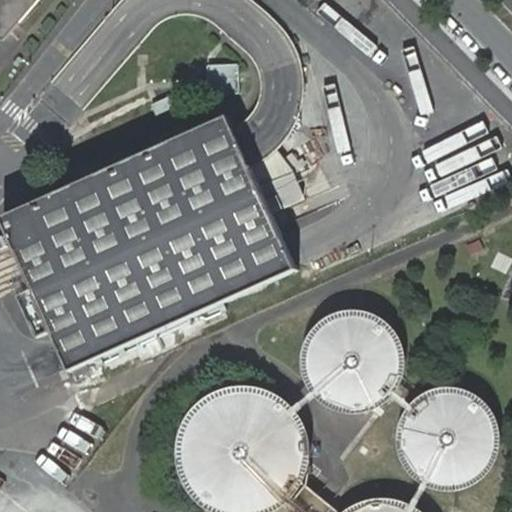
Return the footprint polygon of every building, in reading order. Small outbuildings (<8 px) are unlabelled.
[(0,0),(0,6),(14,18),(29,0),(0,0)] [(147,51),(147,86),(243,85),(243,63),(211,63),(210,50),(186,50),(147,51)] [(151,126),(191,112),(184,93),(154,103),(152,97),(142,101),(151,126)] [(5,221),(72,373),(300,271),(254,168),(280,150),(298,121),(286,116),(259,105),(253,115),(244,124),(238,128),(236,129),(231,119),(5,221)] [(341,309),(326,316),(314,327),(306,341),(303,358),(304,374),(311,389),(323,401),(337,409),(355,412),(373,409),(389,401),(401,387),(407,370),(408,352),(402,335),(391,320),(375,311),(358,307),(341,309)] [(219,392),(212,396),(206,400),(200,405),(195,411),(190,417),(186,424),(183,431),(181,439),(180,446),(180,454),(180,462),(182,470),(184,477),(187,484),(191,491),(196,497),(201,503),(207,508),(214,511),(213,511),(281,511),(286,509),(293,504),(298,499),(303,493),(307,486),(311,479),(313,472),(315,464),(316,457),(316,449),(315,441),(313,434),(310,426),(307,419),(303,413),(298,407),(292,402),(286,397),(279,393),(272,390),(264,387),(257,386),(249,385),(241,386),(234,387),(226,389),(219,392)] [(460,387),(448,386),(437,388),(426,393),(416,400),(409,409),(403,420),(400,431),(400,443),(402,455),(407,465),(414,475),(424,482),(434,488),(446,490),(458,490),(469,488),(479,483),(489,476),(496,467),(501,457),(504,445),(504,434),(502,423),(497,412),(490,403),(481,395),(471,390),(460,387)] [(346,511),(351,509),(356,506),(352,500),(345,509),(323,490),(319,495),(305,480),(302,486),(294,498),(281,510),(277,511),(346,511)] [(428,511),(424,509),(419,506),(413,503),(406,501),(400,500),(394,499),(387,498),(381,499),(374,500),(368,501),(362,504),(356,506),(351,509),(346,511),(428,511)]
